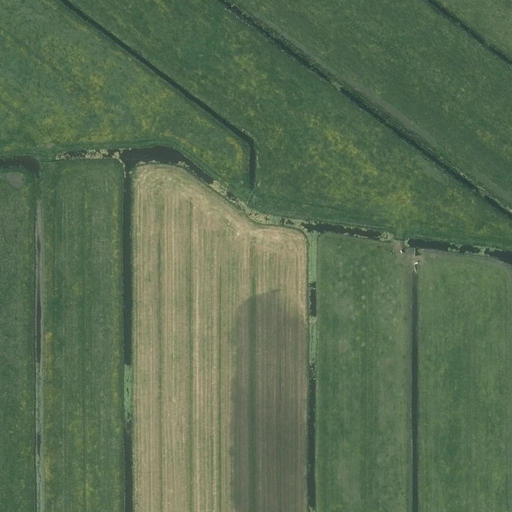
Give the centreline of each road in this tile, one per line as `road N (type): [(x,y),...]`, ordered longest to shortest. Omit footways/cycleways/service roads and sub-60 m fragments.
road 1 (track): [(53,511),(53,150),(0,105)]
road 2 (track): [(0,149),(48,139),(176,136),(242,190)]
